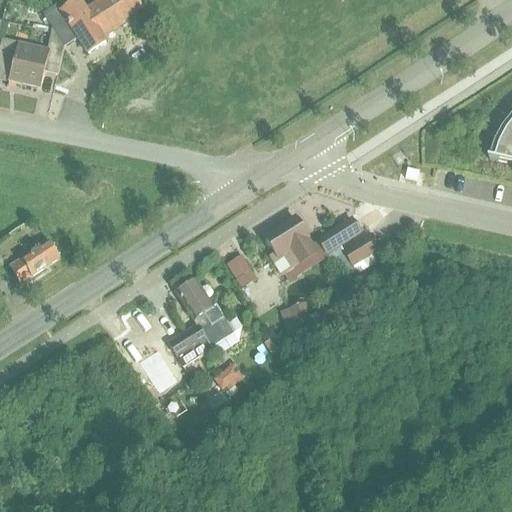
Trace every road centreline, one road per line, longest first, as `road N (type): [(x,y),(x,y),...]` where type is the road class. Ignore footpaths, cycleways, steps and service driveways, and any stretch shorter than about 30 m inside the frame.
road 1 (tertiary): [(0,347),(239,193)]
road 2 (unclassified): [(239,193),(214,169),(0,122)]
road 3 (tertiary): [(304,152),(511,16)]
road 4 (residential): [(511,226),(370,195),(330,177),(304,152)]
